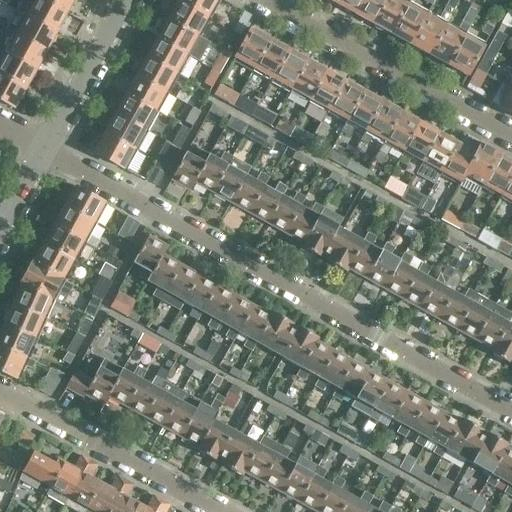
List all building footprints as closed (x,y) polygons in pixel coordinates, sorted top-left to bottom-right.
[(23,13),(26,14),(56,30),(59,25),(62,24),(66,18),(64,14),(66,12),(44,0),(30,0),(27,6),(19,1),(15,9),(23,13)] [(44,0),(66,12),(69,6),(73,5),(75,0),(44,0)] [(178,0),(177,3),(208,20),(216,5),(217,6),(220,0),(178,0)] [(334,0),(333,3),(334,3),(342,7),(343,10),(349,14),(353,13),(360,0),(334,0)] [(360,0),(353,13),(362,18),(362,21),(368,24),(371,23),(384,0),(360,0)] [(384,0),(371,23),(373,24),(375,28),(380,30),(383,29),(390,33),(407,1),(405,0),(384,0)] [(447,0),(442,11),(450,15),(457,0),(447,0)] [(407,1),(390,33),(392,35),(393,38),(398,41),(401,40),(408,44),(425,11),(407,1)] [(172,12),(167,20),(196,37),(198,38),(208,20),(207,19),(177,3),(173,4),(171,9),(172,12)] [(460,22),(469,27),(477,12),(469,7),(460,22)] [(232,31),(238,35),(239,36),(250,16),(243,11),(240,17),(232,31)] [(425,11),(408,44),(411,45),(412,48),(417,51),(420,50),(426,54),(445,22),(446,23),(450,16),(450,15),(442,11),(438,18),(425,11)] [(23,13),(13,31),(16,32),(47,49),(49,44),(53,43),(56,37),(55,33),(55,32),(56,30),(26,14),(23,13)] [(209,44),(198,38),(196,37),(167,20),(166,22),(163,23),(160,27),(161,31),(157,39),(186,55),(188,56),(199,62),(204,54),(209,44)] [(445,22),(426,54),(430,56),(431,59),(436,62),(440,61),(446,65),(464,32),(465,33),(469,27),(460,22),(457,28),(446,23),(445,22)] [(480,32),(488,37),(493,27),(485,23),(480,32)] [(0,48),(36,68),(38,63),(42,62),(45,56),(44,53),(47,49),(16,32),(13,31),(4,25),(0,32),(0,48)] [(246,32),(232,57),(233,58),(232,61),(251,71),(253,69),(269,39),(268,36),(262,33),(259,34),(251,29),(248,33),(246,32)] [(220,49),(229,53),(238,36),(229,31),(220,49)] [(496,31),(486,49),(494,54),(504,35),(496,31)] [(464,32),(446,65),(449,66),(450,69),(455,72),(458,71),(467,76),(469,72),(470,72),(484,46),(483,45),(484,43),(465,33),(464,32)] [(151,50),(146,58),(177,76),(188,56),(186,55),(157,39),(156,41),(152,42),(150,46),(151,50)] [(269,39),(253,69),(251,71),(270,82),(271,79),(288,50),(287,47),(282,44),(278,44),(269,39)] [(0,74),(25,88),(28,82),(32,81),(35,75),(34,72),(36,68),(5,52),(0,48),(0,74)] [(229,53),(220,49),(209,68),(211,69),(218,73),(229,53)] [(477,65),(475,69),(485,74),(496,54),(494,54),(486,49),(477,65)] [(288,50),(271,79),(270,82),(287,91),(288,89),(306,59),(305,57),(300,54),(296,55),(288,50)] [(140,69),(135,77),(167,94),(177,76),(146,58),(145,60),(141,61),(139,65),(140,69)] [(306,59),(288,89),(287,91),(306,102),(308,99),(324,69),(324,67),(319,64),(315,65),(306,60),(306,59)] [(211,69),(202,83),(210,88),(218,73),(211,69)] [(324,69),(308,99),(306,102),(325,112),(327,110),(343,80),(343,78),(338,75),(334,76),(326,72),(325,71),(324,69)] [(478,87),(485,74),(475,69),(468,82),(478,87)] [(0,100),(12,108),(16,101),(20,99),(23,94),(24,89),(25,88),(0,74),(0,100)] [(508,87),(511,89),(511,79),(507,76),(503,84),(508,87)] [(130,88),(125,96),(157,113),(167,94),(135,77),(135,79),(131,79),(128,84),(130,88)] [(343,80),(327,110),(325,112),(344,123),(346,120),(362,91),(361,88),(356,85),(353,86),(344,82),(343,80)] [(219,84),(214,94),(233,105),(239,94),(219,84)] [(501,103),(499,107),(499,108),(511,114),(511,89),(508,87),(500,102),(501,103)] [(178,91),(174,98),(185,104),(189,97),(178,91)] [(362,91),(346,120),(344,123),(340,131),(348,136),(353,128),(363,133),(364,130),(381,102),(380,99),(375,96),(372,97),(362,92),(362,91)] [(239,94),(233,105),(251,115),(257,105),(239,94)] [(119,106),(115,114),(146,132),(157,113),(125,96),(124,97),(121,98),(118,104),(119,106)] [(381,102),(364,130),(363,133),(359,140),(367,144),(370,137),(381,143),(383,141),(399,111),(399,109),(393,106),(390,107),(381,102)] [(210,105),(207,112),(228,124),(232,117),(210,105)] [(257,105),(251,115),(269,125),(275,115),(257,105)] [(180,126),(189,131),(199,112),(191,108),(180,126)] [(399,111),(383,141),(381,143),(382,144),(378,151),(385,155),(389,148),(400,154),(418,120),(418,119),(412,116),(409,118),(400,112),(399,111)] [(110,124),(105,133),(136,151),(146,132),(115,114),(114,116),(111,116),(108,122),(110,124)] [(228,124),(226,128),(243,137),(249,127),(232,117),(228,124)] [(274,128),(288,135),(293,127),(279,119),(274,128)] [(418,120),(400,154),(396,161),(405,166),(409,159),(419,164),(420,161),(436,132),(436,129),(431,127),(427,128),(418,123),(418,120)] [(319,124),(313,135),(321,140),(327,128),(319,124)] [(293,127),(288,135),(295,140),(297,140),(303,129),(294,125),(293,127)] [(169,145),(178,150),(189,131),(180,126),(169,145)] [(251,137),(250,138),(262,145),(263,143),(267,137),(258,132),(255,138),(254,139),(251,137)] [(436,132),(420,161),(419,164),(438,175),(439,172),(455,143),(455,140),(449,137),(445,138),(436,133),(436,132)] [(95,150),(94,151),(94,152),(125,170),(128,164),(136,151),(105,133),(100,141),(97,141),(94,147),(95,150)] [(275,142),(267,137),(263,143),(272,148),(275,142)] [(455,143),(439,172),(438,175),(457,185),(475,152),(467,147),(464,148),(455,144),(455,143)] [(475,152),(457,185),(475,196),(481,185),(498,153),(480,143),(475,152)] [(153,161),(158,164),(167,169),(178,150),(169,145),(163,156),(158,153),(153,161)] [(292,158),(295,152),(286,147),(282,155),(288,159),(292,158)] [(187,152),(170,180),(189,191),(194,182),(209,155),(208,154),(200,150),(195,158),(190,154),(187,152)] [(209,155),(194,182),(211,192),(227,164),(227,165),(232,157),(223,151),(218,160),(209,155)] [(329,158),(344,167),(348,160),(333,151),(329,158)] [(385,155),(378,151),(373,160),(380,164),(385,155)] [(300,163),(304,157),(295,152),(292,158),(300,163)] [(498,153),(481,185),(500,196),(511,172),(511,160),(498,153)] [(227,164),(211,192),(230,202),(245,175),(246,175),(251,167),(232,157),(227,165),(227,164)] [(313,162),(304,157),(300,163),(309,168),(313,162)] [(348,160),(344,167),(363,177),(367,170),(348,160)] [(158,164),(148,181),(157,186),(167,169),(158,164)] [(245,175),(230,202),(248,213),(264,185),(269,177),(259,172),(254,180),(246,175),(245,175)] [(336,184),(340,177),(331,172),(327,179),(336,184)] [(511,172),(500,196),(511,202),(511,172)] [(349,181),(340,177),(336,184),(345,188),(349,181)] [(386,180),(381,187),(400,198),(405,190),(386,180)] [(264,185),(248,213),(266,223),(282,195),(287,187),(277,182),(273,190),(264,185)] [(107,205),(75,187),(74,189),(72,188),(67,197),(69,198),(64,206),(96,224),(103,210),(104,210),(107,205)] [(405,201),(419,208),(425,198),(411,190),(405,201)] [(282,195),(266,223),(285,233),(300,205),(300,206),(305,197),(295,192),(291,200),(282,195)] [(381,208),(384,201),(375,197),(372,203),(381,208)] [(425,198),(419,208),(426,212),(432,202),(425,198)] [(393,206),(384,201),(381,208),(389,213),(393,206)] [(300,205),(285,233),(302,243),(303,242),(306,237),(312,226),(313,225),(315,220),(318,215),(318,216),(319,216),(321,212),(323,208),(314,202),(309,211),(300,206),(300,205)] [(321,212),(319,216),(318,216),(318,215),(315,220),(313,225),(312,226),(306,237),(303,242),(302,243),(300,247),(320,258),(329,242),(338,227),(345,214),(326,203),(323,208),(321,212)] [(96,224),(64,206),(63,208),(61,207),(57,216),(58,217),(54,225),(83,242),(85,243),(94,249),(99,241),(89,236),(96,224)] [(443,209),(438,219),(457,229),(461,221),(462,219),(443,209)] [(418,228),(422,222),(403,211),(397,222),(407,228),(410,223),(418,228)] [(117,235),(129,242),(139,224),(127,217),(117,235)] [(461,221),(457,229),(475,239),(480,231),(461,221)] [(431,226),(422,222),(418,228),(427,233),(431,226)] [(48,236),(44,243),(75,261),(85,243),(83,242),(54,225),(53,227),(51,226),(46,235),(48,236)] [(343,230),(338,227),(329,242),(334,245),(331,251),(325,261),(346,272),(348,268),(363,241),(362,240),(343,230)] [(481,229),(480,231),(475,239),(494,250),(499,241),(500,239),(481,229)] [(454,248),(458,242),(439,231),(435,237),(454,248)] [(363,241),(348,268),(365,278),(381,251),(380,250),(371,245),(376,237),(367,232),(362,240),(363,241)] [(148,236),(133,263),(137,265),(136,266),(142,269),(137,277),(147,283),(162,255),(167,247),(148,236)] [(511,248),(499,241),(494,250),(511,259),(511,248)] [(381,251),(365,278),(384,289),(400,261),(398,261),(389,255),(393,247),(384,242),(380,250),(381,251)] [(467,246),(458,242),(454,248),(463,253),(467,246)] [(37,255),(33,262),(65,280),(75,261),(44,243),(42,246),(40,245),(36,253),(37,255)] [(113,249),(108,257),(118,262),(122,255),(113,249)] [(400,261),(384,289),(402,299),(417,271),(408,266),(412,258),(403,252),(398,261),(400,261)] [(180,265),(162,255),(147,283),(155,287),(151,296),(160,301),(180,265)] [(492,268),(495,262),(486,257),(483,263),(492,268)] [(96,273),(101,275),(108,279),(115,267),(103,260),(96,273)] [(20,282),(22,283),(52,299),(54,300),(59,302),(70,283),(65,280),(33,262),(32,263),(31,262),(20,282)] [(495,262),(492,268),(500,273),(504,267),(495,262)] [(417,271),(402,299),(420,309),(435,281),(434,281),(426,276),(430,268),(421,263),(417,271)] [(199,275),(180,265),(160,301),(169,306),(168,306),(178,311),(183,303),(199,275)] [(511,273),(511,271),(507,269),(501,281),(506,284),(511,273)] [(435,281),(420,309),(438,319),(454,292),(444,286),(448,278),(439,273),(434,281),(435,281)] [(91,294),(93,295),(100,299),(110,280),(108,279),(101,275),(91,294)] [(199,276),(183,303),(192,308),(187,316),(196,321),(201,313),(216,285),(199,276)] [(18,294),(15,295),(13,300),(14,303),(13,304),(46,319),(54,300),(52,299),(22,283),(18,294)] [(216,285),(201,313),(210,318),(205,326),(215,332),(219,323),(235,296),(216,285)] [(454,292),(438,319),(457,330),(473,302),(472,302),(476,295),(476,294),(467,288),(462,296),(454,292)] [(83,313),(85,314),(92,317),(101,300),(100,299),(93,295),(83,313)] [(473,302),(457,330),(475,340),(495,304),(485,299),(485,300),(476,295),(472,302),(473,302)] [(235,296),(219,323),(228,328),(223,336),(233,341),(237,333),(252,306),(235,296)] [(110,308),(127,317),(131,311),(122,306),(113,301),(110,308)] [(5,322),(4,324),(37,338),(46,319),(13,304),(9,314),(6,315),(4,320),(5,322)] [(511,313),(495,304),(475,340),(492,350),(508,322),(511,314),(511,313)] [(252,306),(237,333),(246,338),(241,347),(251,352),(255,344),(256,344),(271,316),(252,306)] [(139,315),(131,311),(127,317),(136,322),(139,315)] [(273,313),(271,316),(256,344),(280,358),(289,341),(285,339),(293,324),(273,313)] [(77,332),(85,336),(92,317),(85,314),(77,332)] [(511,324),(508,322),(492,350),(490,353),(511,364),(511,365),(511,324)] [(0,345),(28,358),(37,338),(4,324),(0,333),(0,345)] [(289,341),(280,358),(299,368),(300,369),(316,341),(318,338),(293,324),(285,339),(289,341)] [(155,333),(164,338),(167,332),(159,327),(155,333)] [(141,334),(132,329),(128,336),(137,341),(141,334)] [(66,352),(74,356),(85,336),(77,332),(64,351),(66,352)] [(167,332),(164,338),(173,343),(176,337),(167,332)] [(160,345),(141,334),(137,341),(136,344),(155,354),(157,351),(160,345)] [(211,339),(204,352),(212,356),(219,344),(211,339)] [(300,369),(299,368),(294,376),(304,381),(308,373),(317,378),(318,379),(334,351),(316,341),(300,369)] [(0,371),(19,380),(21,376),(20,375),(25,365),(32,367),(34,361),(28,358),(0,345),(0,371)] [(169,350),(160,345),(157,351),(165,356),(169,350)] [(191,353),(200,357),(203,352),(194,347),(191,353)] [(351,361),(334,351),(318,379),(317,378),(312,386),(322,392),(327,384),(335,388),(336,389),(351,361)] [(66,352),(61,361),(69,364),(74,356),(66,352)] [(203,352),(200,357),(208,362),(212,356),(204,352),(203,352)] [(65,388),(74,392),(83,398),(84,395),(102,406),(107,397),(123,370),(108,362),(104,359),(93,379),(75,370),(65,388)] [(193,371),(196,365),(188,360),(184,367),(193,371)] [(354,399),(370,372),(351,361),(336,389),(335,388),(330,397),(340,402),(345,394),(353,398),(354,399)] [(84,364),(80,372),(90,378),(95,370),(84,364)] [(205,370),(196,365),(193,371),(202,376),(205,370)] [(123,370),(107,397),(126,407),(141,379),(146,371),(136,366),(132,374),(123,370)] [(141,379),(126,407),(143,417),(159,389),(164,381),(166,377),(168,373),(159,367),(150,384),(141,379)] [(227,373),(236,378),(240,372),(231,367),(227,373)] [(49,368),(37,390),(49,396),(62,374),(49,368)] [(240,372),(236,378),(245,383),(248,376),(240,372)] [(354,399),(353,398),(349,407),(358,412),(363,404),(371,409),(372,409),(388,381),(370,372),(354,399)] [(159,389),(143,417),(162,427),(177,399),(182,391),(172,386),(164,381),(159,389)] [(372,409),(371,409),(367,417),(376,422),(381,414),(391,420),(406,392),(388,381),(372,409)] [(241,390),(232,385),(229,391),(238,396),(241,390)] [(177,399),(162,427),(180,437),(187,425),(194,411),(195,409),(199,404),(200,401),(193,397),(182,391),(177,399)] [(233,405),(238,396),(229,391),(228,391),(223,400),(233,405)] [(281,403),(285,396),(275,391),(272,398),(281,403)] [(406,392),(391,420),(399,424),(394,433),(404,438),(409,430),(424,402),(406,392)] [(293,401),(285,396),(281,403),(289,407),(293,401)] [(222,404),(213,398),(208,408),(199,404),(195,409),(194,411),(187,425),(180,437),(182,438),(180,443),(188,447),(191,443),(198,447),(206,433),(213,419),(214,419),(218,411),(222,404)] [(424,402),(409,430),(417,434),(413,443),(422,448),(427,440),(442,412),(424,402)] [(261,406),(256,403),(251,412),(257,415),(261,406)] [(273,416),(277,410),(268,405),(264,412),(273,416)] [(277,410),(273,416),(281,421),(286,414),(277,410)] [(308,417),(317,422),(320,416),(312,411),(308,417)] [(442,412),(427,440),(436,445),(431,453),(440,458),(445,450),(461,423),(442,412)] [(320,416),(317,422),(326,427),(329,421),(320,416)] [(206,433),(198,447),(195,451),(221,465),(229,450),(224,448),(234,430),(232,430),(214,419),(213,419),(206,433)] [(463,419),(461,423),(445,450),(470,464),(479,447),(474,445),(482,430),(463,419)] [(345,436),(354,441),(361,429),(352,424),(345,436)] [(313,430),(304,425),(301,431),(310,436),(313,430)] [(361,429),(354,441),(363,446),(370,434),(361,429)] [(258,444),(257,444),(234,430),(224,448),(229,450),(221,465),(241,476),(243,472),(258,444)] [(328,438),(313,430),(308,439),(323,447),(328,438)] [(479,447),(470,464),(488,474),(490,475),(505,448),(507,444),(482,430),(474,445),(479,447)] [(22,437),(19,436),(17,440),(27,446),(30,441),(32,437),(24,432),(22,437)] [(288,433),(282,445),(291,450),(297,438),(288,433)] [(258,444),(243,472),(261,482),(276,454),(280,445),(262,435),(257,444),(258,444)] [(276,454),(261,482),(279,492),(294,464),(285,459),(290,451),(280,445),(276,454)] [(350,450),(341,445),(337,452),(346,456),(350,450)] [(12,460),(21,464),(26,451),(17,447),(12,460)] [(490,475),(488,474),(484,482),(493,488),(498,480),(507,485),(508,485),(511,478),(511,451),(505,448),(490,475)] [(358,455),(350,450),(346,456),(355,461),(358,455)] [(382,456),(391,461),(394,455),(385,450),(382,456)] [(21,472),(22,472),(18,480),(35,490),(39,482),(51,488),(64,465),(56,461),(53,466),(32,454),(29,459),(28,458),(21,472)] [(313,474),(312,474),(317,465),(298,455),(294,464),(279,492),(297,502),(313,474)] [(394,455),(391,461),(400,466),(403,460),(394,455)] [(64,465),(51,488),(47,496),(64,505),(68,498),(89,461),(80,457),(73,470),(64,465)] [(89,461),(68,498),(64,505),(75,511),(83,511),(86,508),(99,484),(90,479),(97,466),(89,461)] [(313,474),(297,502),(314,511),(315,511),(331,484),(330,484),(322,479),(326,471),(317,465),(312,474),(313,474)] [(387,471),(378,466),(374,472),(383,477),(387,471)] [(0,487),(0,488),(9,492),(17,471),(9,467),(0,487)] [(395,475),(387,471),(383,477),(392,482),(395,475)] [(417,478),(426,484),(430,477),(421,472),(417,478)] [(331,484),(315,511),(339,511),(349,494),(340,489),(344,481),(335,475),(330,484),(331,484)] [(108,511),(125,481),(117,477),(110,490),(99,484),(86,508),(83,511),(108,511)] [(430,477),(426,484),(434,488),(438,481),(430,477)] [(441,477),(438,481),(434,488),(446,496),(453,484),(441,477)] [(511,478),(508,485),(507,485),(502,493),(511,498),(511,497),(511,478)] [(131,511),(136,504),(126,499),(133,486),(125,481),(108,511),(131,511)] [(419,498),(423,491),(404,482),(401,488),(419,498)] [(349,494),(339,511),(363,511),(368,505),(372,496),(363,491),(358,499),(349,494)] [(431,496),(423,491),(419,498),(428,503),(431,496)] [(474,502),(465,496),(461,503),(470,508),(474,502)] [(136,504),(131,511),(155,511),(161,501),(153,497),(146,510),(136,504)] [(479,511),(485,502),(477,497),(474,502),(470,508),(476,511),(479,511)] [(161,501),(155,511),(166,511),(170,506),(161,501)] [(368,505),(363,511),(387,511),(391,506),(381,501),(376,509),(368,505)] [(449,505),(440,501),(437,507),(445,511),(449,505)]
